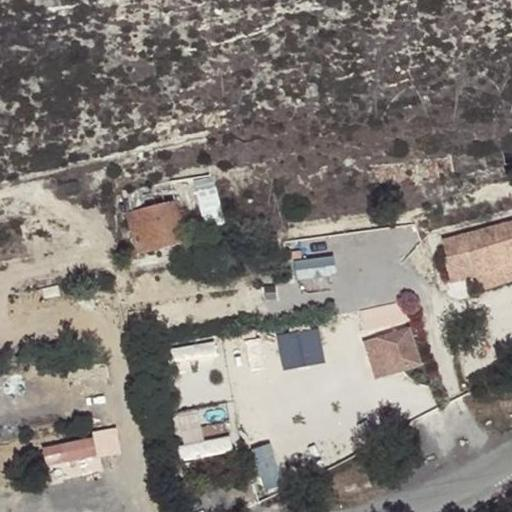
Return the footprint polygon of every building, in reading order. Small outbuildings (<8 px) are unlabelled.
[(372,185),(452,172),(449,156),(370,169),(372,185)] [(213,191),(217,207),(233,203),(229,187),(213,191)] [(190,213),(217,207),(213,191),(129,212),(138,252),(184,240),(180,222),(192,220),(190,213)] [(473,274),(511,263),(511,229),(465,242),(466,249),(442,255),(449,281),(473,274)] [(299,256),(298,275),(336,276),(337,257),(299,256)] [(511,263),(473,274),(476,286),(511,276),(511,263)] [(405,301),(365,308),(368,327),(408,320),(405,301)] [(377,333),(387,366),(415,358),(405,324),(377,333)] [(322,325),(278,333),(284,368),(328,360),(322,325)] [(186,442),(190,458),(235,449),(231,433),(186,442)] [(95,434),(44,445),(48,464),(99,453),(95,434)] [(297,439),(252,452),(260,477),(304,465),(297,439)]
